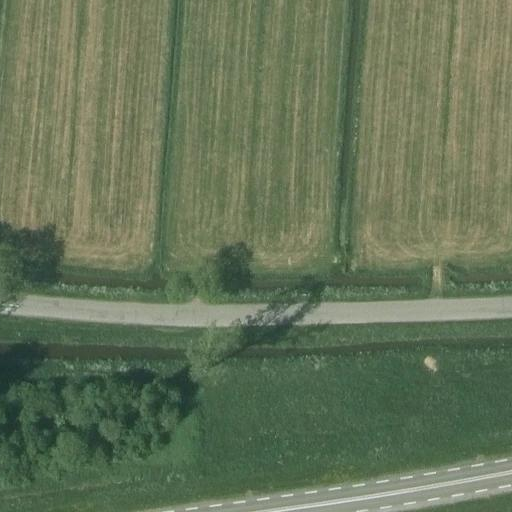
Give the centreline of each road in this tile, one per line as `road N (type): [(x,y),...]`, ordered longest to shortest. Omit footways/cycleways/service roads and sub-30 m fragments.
road 1 (unclassified): [(0,307),(265,316),(511,308)]
road 2 (primary): [(511,472),(267,511)]
